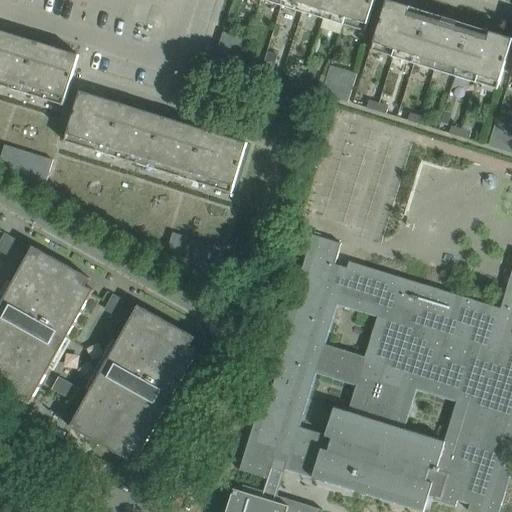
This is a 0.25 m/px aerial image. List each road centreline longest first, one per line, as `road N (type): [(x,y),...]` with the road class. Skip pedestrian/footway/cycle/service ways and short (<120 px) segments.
road 1 (unclassified): [(0,204),(223,332),(132,500),(153,511)]
road 2 (unclassified): [(0,7),(168,62)]
